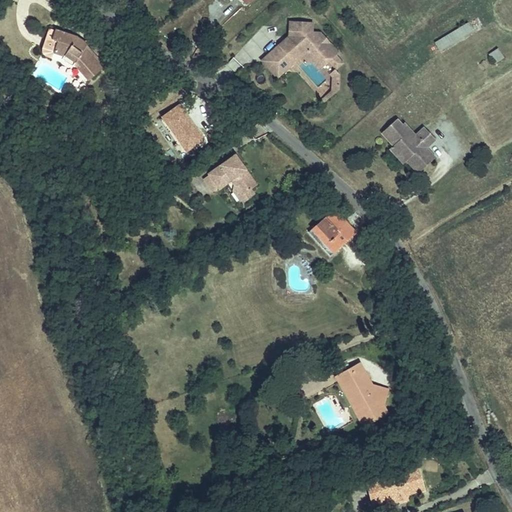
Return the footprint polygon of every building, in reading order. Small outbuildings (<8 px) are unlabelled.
[(338,49),(321,29),(312,29),(313,20),(291,18),(290,27),(296,33),(289,39),(289,38),(283,43),(280,40),(268,51),(283,68),(305,49),(306,48),(311,48),(323,62),(329,57),(336,65),(343,59),(336,51),(338,49)] [(439,52),(473,34),(468,24),(433,42),(439,52)] [(69,60),(72,59),(74,56),(90,73),(101,63),(82,44),(84,41),(76,34),(52,26),(48,36),(53,37),(51,45),(61,49),(60,51),(69,60)] [(296,33),(290,27),(290,32),(280,40),(283,43),(289,38),(289,39),(296,33)] [(306,48),(305,49),(320,65),(323,62),(311,48),(306,48)] [(498,49),(489,53),(493,64),(503,60),(498,49)] [(283,68),(268,51),(262,56),(277,73),(283,68)] [(74,56),(72,59),(88,75),(90,73),(74,56)] [(339,80),(340,71),(335,66),(330,70),(333,73),(335,74),(334,80),(339,80)] [(333,87),(322,96),(324,98),(339,86),(339,80),(334,80),(335,74),(333,73),(333,87)] [(185,157),(205,142),(178,105),(158,120),(185,157)] [(419,172),(437,157),(431,150),(429,152),(426,149),(428,147),(437,139),(427,127),(417,135),(406,122),(404,124),(399,117),(384,130),(395,143),(398,140),(412,155),(408,159),(419,172)] [(398,140),(395,143),(408,159),(412,155),(398,140)] [(250,165),(248,162),(221,181),(222,182),(231,195),(232,196),(244,188),(247,193),(249,196),(252,194),(257,201),(263,196),(269,192),(255,172),(252,173),(248,167),(250,165)] [(231,195),(222,182),(217,186),(226,199),(231,195)] [(267,201),(263,196),(257,201),(252,194),(249,196),(247,193),(246,198),(253,208),(257,208),(267,201)] [(304,230),(320,246),(328,238),(337,246),(358,224),(333,199),(304,230)] [(328,238),(320,246),(329,254),(337,246),(328,238)] [(370,377),(354,356),(345,362),(361,365),(360,375),(370,377)] [(384,395),(387,377),(371,375),(370,377),(360,375),(361,365),(345,362),(338,368),(341,373),(340,380),(351,382),(350,393),(356,394),(355,400),(361,408),(376,410),(378,401),(383,402),(384,395)] [(350,393),(351,382),(340,380),(350,393)] [(383,402),(378,401),(376,410),(388,401),(384,395),(383,402)] [(368,417),(376,410),(361,408),(368,417)] [(425,459),(378,472),(384,493),(397,490),(399,494),(407,491),(406,485),(410,483),(412,486),(431,480),(425,459)] [(384,493),(378,472),(372,474),(379,502),(413,492),(412,486),(410,483),(406,485),(407,491),(399,494),(397,490),(384,493)]
